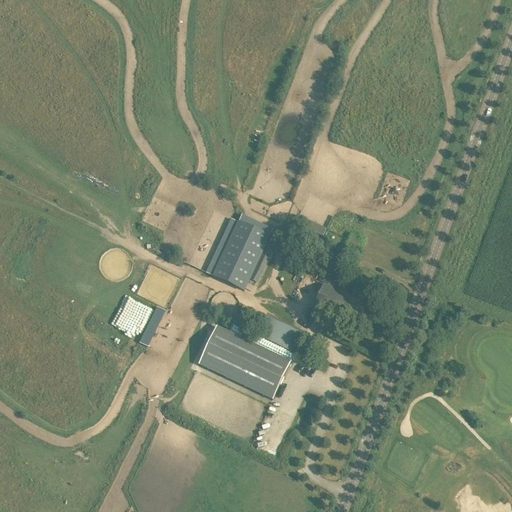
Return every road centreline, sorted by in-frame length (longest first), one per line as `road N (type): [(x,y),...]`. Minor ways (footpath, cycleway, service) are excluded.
road 1 (secondary): [(341,511),(511,37)]
road 2 (track): [(227,0),(218,71),(223,134),(246,211),(276,231),(279,294),(306,329)]
road 3 (track): [(0,179),(165,267),(306,329)]
road 4 (track): [(175,271),(104,297),(83,318),(76,338),(83,425),(53,426),(0,390)]
road 5 (track): [(130,243),(120,158),(101,101),(29,0)]
road 6 (track): [(135,511),(127,483),(160,406),(186,379),(214,286)]
road 7 (track): [(135,250),(0,200)]
